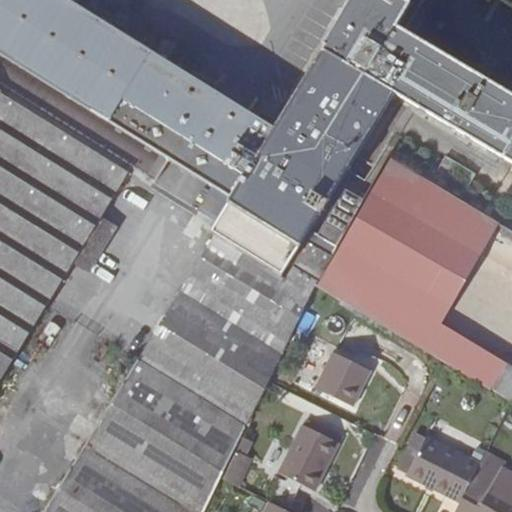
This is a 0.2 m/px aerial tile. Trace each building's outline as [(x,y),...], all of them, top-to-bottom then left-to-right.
[(69,0),(0,0),(0,83),(133,166),(132,168),(156,181),(170,160),(214,90),(69,0)] [(0,0),(0,381),(74,262),(101,217),(132,168),(133,166),(0,83),(0,0)] [(218,235),(316,291),(319,285),(375,186),(348,170),(394,93),(511,163),(511,93),(408,32),(425,0),(350,0),(323,45),(326,47),(276,128),(256,116),(213,187),(232,199),(218,222),(212,232),(218,235)] [(213,187),(256,116),(214,90),(170,160),(213,187)] [(446,156),(430,182),(460,200),(475,174),(446,156)] [(441,358),(511,401),(511,368),(436,325),(495,221),(460,200),(430,182),(391,158),(375,186),(319,285),(441,358)] [(232,199),(213,187),(198,210),(218,222),(232,199)] [(89,271),(116,227),(101,217),(74,262),(89,271)] [(140,358),(249,423),(270,382),(316,291),(218,235),(140,358)] [(372,370),(334,351),(315,388),(353,407),(372,370)] [(45,511),(205,511),(249,423),(140,358),(139,358),(45,511)] [(315,491),(339,443),(304,425),(279,473),(301,484),(315,491)] [(407,474),(427,438),(416,432),(397,469),(407,474)] [(461,503),(481,464),(428,436),(427,438),(407,474),(461,503)] [(245,455),(251,441),(245,437),(238,451),(245,455)] [(243,466),(248,456),(245,455),(238,451),(233,460),(243,466)] [(484,458),(503,469),(507,463),(487,452),(484,458)] [(511,511),(511,473),(503,469),(484,458),(481,464),(461,503),(456,511),(455,511),(511,511)] [(238,485),(247,468),(243,466),(233,460),(223,478),(238,485)] [(291,509),(301,484),(279,473),(279,474),(270,498),(291,509)] [(290,511),(271,502),(265,511),(290,511)]
